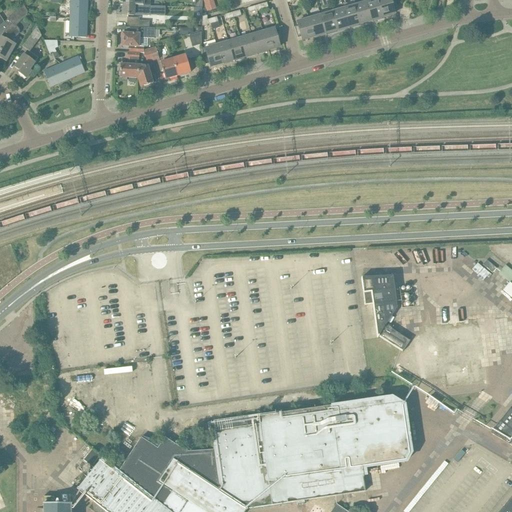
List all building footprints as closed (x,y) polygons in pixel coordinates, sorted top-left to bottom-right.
[(84,0),(70,0),(70,18),(86,19),(87,0),(84,0)] [(372,20),(374,19),(375,21),(382,19),(381,17),(383,17),(378,0),(373,0),(366,2),(372,20)] [(378,0),(383,17),(395,13),(393,8),(397,7),(395,0),(378,0)] [(372,20),(366,2),(355,6),(360,23),(361,23),(362,25),(369,23),(369,21),(372,20)] [(255,6),(257,12),(268,8),(267,3),(255,6)] [(4,21),(0,25),(0,37),(0,38),(0,58),(6,62),(16,44),(9,40),(12,36),(13,37),(16,36),(18,35),(19,33),(19,30),(18,28),(16,26),(27,15),(27,14),(28,13),(22,4),(4,22),(4,21)] [(165,7),(153,6),(150,6),(134,5),(134,4),(123,4),(123,15),(133,16),(134,15),(149,16),(165,16),(165,7)] [(360,23),(355,6),(343,9),(348,27),(351,26),(352,28),(359,26),(358,24),(360,23)] [(348,27),(343,9),(332,12),(337,30),(338,30),(339,31),(346,29),(346,27),(348,27)] [(337,30),(332,12),(320,16),(325,33),(328,33),(329,34),(336,32),(335,31),(337,30)] [(207,25),(210,24),(209,19),(207,20),(207,16),(202,17),(202,26),(207,26),(207,25)] [(320,16),(309,19),(314,37),(315,36),(316,38),(323,36),(323,34),(325,33),(320,16)] [(86,19),(70,18),(69,37),(86,38),(86,19)] [(149,23),(149,21),(139,21),(139,18),(127,18),(127,27),(127,28),(129,28),(139,28),(149,28),(155,28),(164,27),(164,23),(149,23)] [(302,40),(314,37),(309,19),(297,22),(298,26),(294,28),(297,36),(300,35),(302,40)] [(41,37),(37,27),(22,47),(27,50),(14,67),(19,71),(18,73),(26,79),(31,71),(30,70),(38,58),(30,52),(41,37)] [(129,52),(137,53),(139,53),(143,53),(143,51),(144,51),(144,47),(138,46),(138,38),(153,39),(154,39),(155,28),(149,28),(139,28),(127,28),(126,33),(122,33),(121,46),(123,46),(123,48),(129,48),(129,52)] [(274,29),(263,32),(268,50),(280,47),(278,42),(282,40),(280,32),(276,33),(274,29)] [(200,45),(200,32),(189,36),(192,47),(200,45)] [(256,53),(259,53),(259,54),(267,52),(266,51),(268,50),(263,32),(251,35),(256,53)] [(256,53),(251,35),(240,39),(245,57),(246,56),(247,58),(254,56),(254,54),(256,53)] [(245,57),(240,39),(228,42),(233,60),(236,59),(236,61),(244,59),(243,57),(245,57)] [(233,60),(228,42),(217,45),(222,63),(223,63),(224,65),(231,63),(230,61),(233,60)] [(210,67),(222,63),(217,45),(205,49),(206,55),(202,56),(202,64),(208,62),(210,67)] [(155,47),(149,49),(152,60),(158,58),(155,47)] [(152,60),(149,49),(144,51),(143,51),(143,53),(146,62),(152,60)] [(137,53),(129,52),(127,52),(127,59),(127,65),(120,64),(119,77),(138,78),(137,59),(137,53)] [(139,53),(137,53),(137,59),(138,78),(140,87),(153,83),(148,66),(138,65),(139,53)] [(178,76),(180,76),(185,75),(185,74),(190,72),(185,55),(172,59),(175,67),(178,76)] [(78,57),(61,65),(67,80),(85,72),(78,57)] [(178,76),(175,67),(172,59),(160,63),(165,80),(170,78),(171,79),(176,77),(178,76)] [(67,80),(61,65),(44,72),(50,87),(67,80)] [(511,270),(505,264),(498,273),(509,281),(502,290),(511,298),(511,270)] [(393,276),(361,277),(365,305),(372,304),(377,337),(378,338),(379,336),(403,352),(410,341),(385,325),(397,307),(393,276)] [(94,502),(89,508),(93,511),(244,511),(246,510),(248,509),(247,509),(252,508),(296,502),(308,500),(365,492),(362,475),(366,475),(365,468),(368,467),(401,462),(406,461),(411,452),(405,405),(391,397),(258,417),(209,424),(210,431),(213,450),(186,452),(164,438),(157,449),(140,437),(118,470),(94,502)] [(511,441),(511,410),(510,408),(490,433),(510,445),(511,441)] [(94,502),(118,470),(92,449),(83,460),(95,470),(79,490),(94,502)] [(55,496),(43,496),(43,504),(55,504),(55,496)] [(511,511),(511,496),(499,511),(511,511)]
